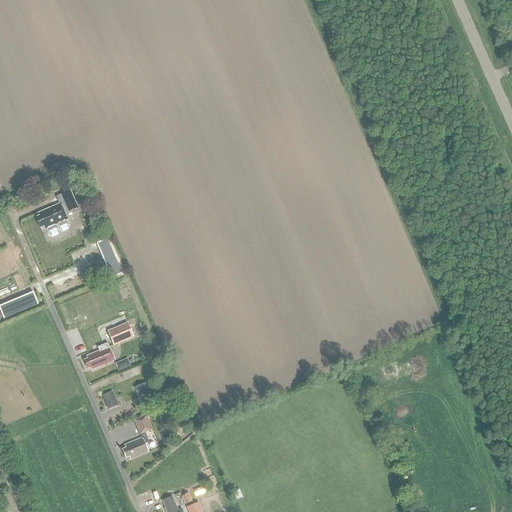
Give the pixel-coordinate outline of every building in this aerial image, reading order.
[(45,227),(46,229),(48,235),(52,236),(58,233),(59,230),(57,225),(67,220),(65,214),(78,209),(71,192),(57,198),(60,205),(38,213),(40,217),(36,218),(41,229),(45,227)] [(107,240),(97,244),(111,277),(121,273),(107,240)] [(31,292),(0,305),(0,311),(3,318),(8,316),(36,304),(31,292)] [(106,332),(112,346),(132,338),(126,323),(106,332)] [(113,360),(107,347),(106,343),(96,347),(97,351),(86,356),(86,358),(83,359),(86,367),(89,366),(91,369),(113,360)] [(144,383),(134,387),(140,403),(151,399),(144,383)] [(102,396),(107,410),(118,405),(112,392),(102,396)] [(152,430),(146,415),(133,421),(141,439),(124,446),(125,448),(121,450),(125,459),(129,457),(130,460),(149,453),(145,444),(149,442),(145,433),(152,430)] [(144,506),(156,500),(151,490),(139,495),(144,506)] [(191,502),(188,494),(181,496),(185,504),(191,502)] [(164,500),(168,511),(183,511),(183,509),(179,510),(173,496),(164,500)] [(201,511),(197,502),(185,507),(187,511),(201,511)]
